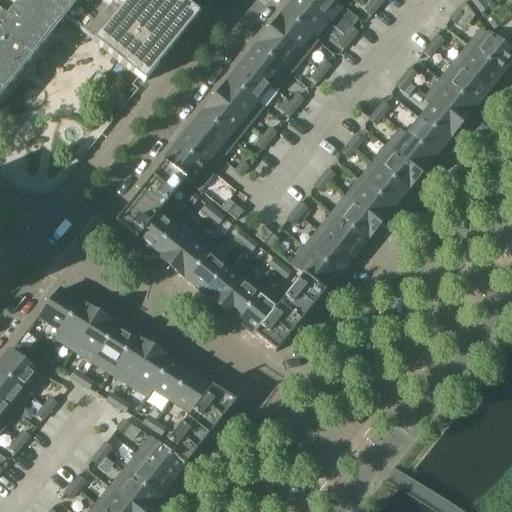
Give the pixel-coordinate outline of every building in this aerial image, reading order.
[(144,84),(199,16),(178,0),(0,0),(0,98),(64,19),(144,84)] [(323,20),(299,0),(295,0),(283,15),(310,36),(323,20)] [(337,3),(333,0),(299,0),(323,20),(337,3)] [(374,0),(372,3),(378,8),(384,0),(374,0)] [(365,12),(371,17),(378,8),(372,3),(365,12)] [(463,16),(457,11),(450,20),(456,25),(463,16)] [(310,36),(283,15),(270,32),(303,58),(316,41),(310,36)] [(495,30),(501,25),(493,16),(487,21),(495,30)] [(511,16),(501,25),(495,30),(489,34),(489,35),(503,48),(511,36),(511,16)] [(352,28),(345,37),(351,42),(358,33),(352,28)] [(482,30),(468,48),(501,74),(511,60),(511,36),(503,48),(489,35),(482,30)] [(303,58),(270,32),(256,48),(289,75),(303,58)] [(443,41),(437,36),(430,45),(436,50),(443,41)] [(337,46),(344,51),(351,42),(345,37),(337,46)] [(436,50),(430,45),(423,54),(429,59),(436,50)] [(289,75),(256,48),(242,65),(269,87),(275,92),(289,75)] [(488,91),(501,74),(468,48),(455,65),(488,91)] [(317,70),(324,75),(329,69),(331,67),(324,62),(317,70)] [(269,87),(242,65),(229,82),(256,104),(269,87)] [(455,65),(441,81),(474,108),(488,91),(455,65)] [(310,79),(316,84),(324,75),(317,70),(310,79)] [(403,78),(409,83),(416,75),(410,70),(403,78)] [(402,92),(409,83),(403,78),(396,87),(402,92)] [(460,125),(474,108),(441,81),(427,98),(460,125)] [(256,104),(229,82),(215,99),(248,125),(262,109),(256,104)] [(409,83),(402,92),(408,97),(415,88),(409,83)] [(296,109),(303,100),(297,95),(290,104),(296,109)] [(447,142),(460,125),(427,98),(427,99),(433,104),(420,120),(447,142)] [(248,125),(215,99),(202,115),(235,142),(248,125)] [(389,108),(383,103),(376,112),(382,117),(389,108)] [(283,113),(289,118),(296,109),(290,104),(283,113)] [(382,117),(376,112),(369,121),(375,126),(382,117)] [(214,155),(220,160),(235,142),(202,115),(178,145),(204,167),(214,155)] [(433,158),(447,142),(420,120),(407,136),(401,131),(400,132),(433,158)] [(270,129),(263,137),(269,142),(276,134),(270,129)] [(420,175),(433,158),(400,132),(387,148),(420,175)] [(269,142),(263,137),(256,146),(262,151),(269,142)] [(362,142),(356,137),(349,145),(355,150),(362,142)] [(164,162),(190,184),(204,167),(178,145),(164,162)] [(355,150),(349,145),(341,154),(348,159),(355,150)] [(406,192),(420,175),(387,148),(373,165),(406,192)] [(152,177),(173,195),(185,181),(190,185),(190,184),(164,162),(152,177)] [(243,163),(235,172),(241,177),(247,170),(249,168),(243,163)] [(392,209),(406,192),(373,165),(359,182),(392,209)] [(335,175),(328,170),(321,179),(327,184),(335,175)] [(139,192),(161,210),(163,208),(173,195),(152,177),(139,192)] [(327,184),(321,179),(314,188),(320,193),(327,184)] [(379,226),(392,209),(359,182),(346,199),(379,226)] [(194,205),(199,199),(190,191),(185,198),(193,204),(194,205)] [(149,225),(161,210),(139,192),(127,207),(149,225)] [(365,242),(379,226),(346,199),(332,216),(365,242)] [(234,205),(229,201),(228,200),(221,209),(227,214),(234,205)] [(307,209),(301,204),(294,213),(300,218),(307,209)] [(210,218),(215,212),(206,205),(201,211),(210,218)] [(234,205),(228,214),(236,221),(243,212),(234,205)] [(149,225),(127,207),(115,223),(136,241),(149,225)] [(180,221),(163,208),(161,210),(149,225),(136,241),(153,254),(180,221)] [(307,209),(300,218),(304,221),(311,213),(307,209)] [(224,219),(215,212),(210,218),(219,225),(224,219)] [(300,218),(294,213),(287,221),(293,226),(300,218)] [(352,259),(365,242),(332,216),(319,232),(352,259)] [(170,268),(196,235),(180,221),(153,254),(170,268)] [(255,236),(264,244),(272,235),(263,227),(255,236)] [(249,239),(240,232),(235,238),(244,245),(249,239)] [(319,232),(305,249),(338,276),(352,259),(319,232)] [(187,281),(208,255),(192,241),(197,235),(196,235),(170,268),(187,281)] [(273,236),(265,244),(271,249),(279,240),(274,237),(273,236)] [(257,246),(249,239),(244,245),(252,252),(257,246)] [(324,293),(338,276),(305,249),(292,266),(291,266),(324,293)] [(204,295),(225,268),(208,255),(187,281),(204,295)] [(282,266),(274,259),(269,265),(277,272),(282,266)] [(291,273),(282,266),(277,272),(286,280),(291,273)] [(291,290),(312,308),(324,293),(291,266),(291,267),(302,276),(297,282),(291,290)] [(225,268),(204,295),(221,309),(247,275),(241,281),(234,275),(225,268)] [(264,289),(247,275),(221,309),(237,322),(264,289)] [(267,320),(276,309),(260,296),(265,290),(264,289),(237,322),(254,336),(267,320)] [(312,308),(291,290),(279,305),(300,322),(312,308)] [(59,291),(38,318),(60,332),(61,333),(80,304),(60,292),(59,291)] [(56,339),(74,351),(98,316),(80,304),(61,333),(60,332),(56,339)] [(300,322),(279,305),(276,309),(267,320),(288,337),(297,326),(300,322)] [(74,351),(93,362),(116,327),(98,316),(74,351)] [(267,320),(254,336),(275,353),(288,337),(267,320)] [(93,362),(111,374),(134,339),(116,327),(93,362)] [(241,333),(229,345),(247,363),(259,350),(241,333)] [(111,374),(129,386),(153,350),(134,339),(111,374)] [(33,354),(42,360),(47,354),(37,348),(33,354)] [(152,390),(171,362),(153,350),(129,386),(148,397),(148,396),(152,390)] [(38,374),(10,352),(0,364),(0,372),(29,396),(43,379),(38,374)] [(56,360),(47,354),(42,360),(52,366),(56,360)] [(169,401),(170,402),(189,373),(171,362),(152,390),(169,401)] [(70,378),(79,384),(83,377),(74,371),(70,378)] [(29,396),(0,372),(0,400),(15,413),(27,399),(29,396)] [(170,402),(190,414),(191,415),(198,406),(212,388),(189,373),(170,402)] [(79,384),(89,390),(93,383),(83,377),(79,384)] [(235,402),(212,388),(198,406),(219,423),(235,402)] [(111,404),(115,407),(120,400),(116,398),(111,394),(106,401),(111,404)] [(49,413),(55,406),(56,404),(50,399),(49,401),(43,408),(49,413)] [(15,413),(0,400),(0,428),(2,430),(15,413)] [(130,406),(120,400),(115,407),(125,413),(130,406)] [(190,414),(185,420),(207,437),(219,423),(198,406),(191,415),(190,414)] [(42,421),(49,413),(43,408),(36,416),(42,421)] [(143,424),(152,430),(156,423),(147,417),(143,424)] [(185,420),(174,434),(196,452),(207,437),(185,420)] [(124,421),(119,427),(117,430),(123,435),(125,432),(130,426),(124,421)] [(152,430),(161,436),(166,429),(156,423),(152,430)] [(16,441),(22,446),(30,437),(23,432),(16,441)] [(164,446),(163,448),(162,448),(184,466),(196,452),(174,434),(164,446)] [(152,439),(138,456),(170,483),(184,466),(162,448),(163,448),(152,439)] [(15,454),(22,446),(16,441),(9,449),(15,454)] [(106,444),(104,446),(99,452),(105,457),(110,450),(112,449),(106,444)] [(99,452),(92,461),(98,466),(105,457),(99,452)] [(138,456),(124,473),(157,499),(170,483),(138,456)] [(124,473),(110,490),(137,511),(146,511),(157,499),(124,473)] [(72,486),(78,491),(85,482),(79,477),(72,486)] [(71,500),(78,491),(72,486),(65,495),(71,500)] [(137,511),(110,490),(97,506),(103,511),(137,511)]
